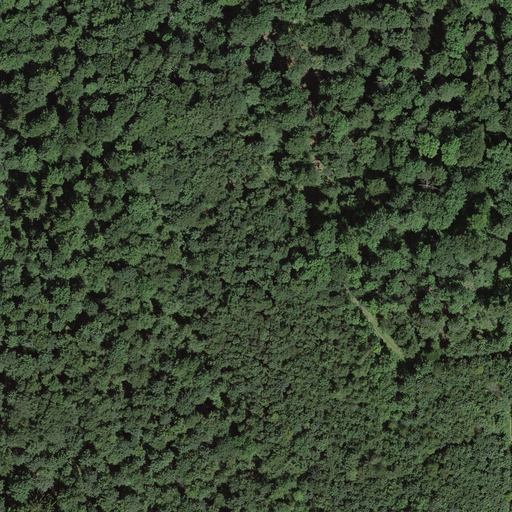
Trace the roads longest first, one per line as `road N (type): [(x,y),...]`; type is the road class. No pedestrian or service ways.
road 1 (track): [(225,0),(248,38),(319,232),(373,324),(395,347),(442,361),(511,348)]
road 2 (track): [(11,511),(0,62)]
